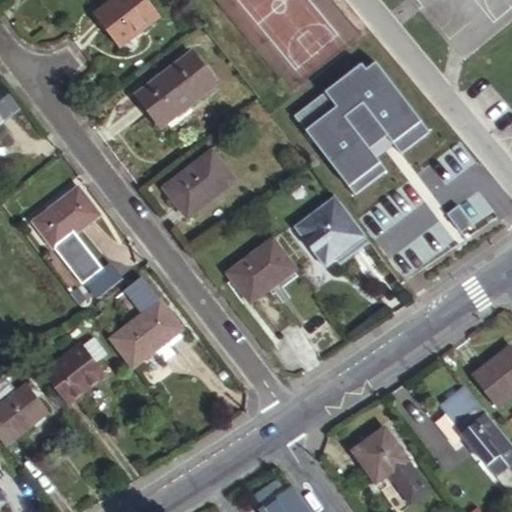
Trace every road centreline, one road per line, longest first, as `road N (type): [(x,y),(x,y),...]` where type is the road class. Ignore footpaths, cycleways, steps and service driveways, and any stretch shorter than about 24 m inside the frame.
road 1 (unclassified): [(0,43),(277,420)]
road 2 (tertiary): [(277,420),(507,270)]
road 3 (tertiary): [(136,511),(277,420)]
